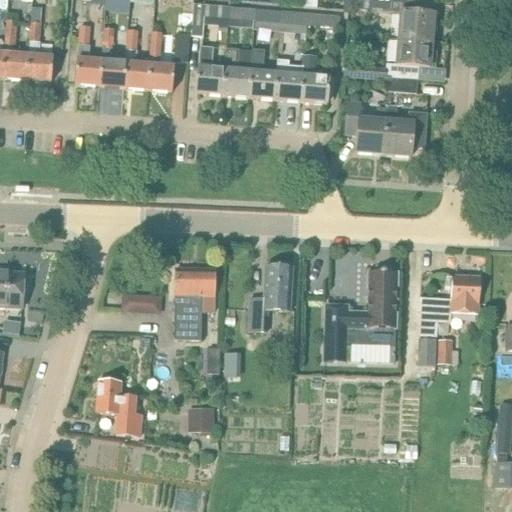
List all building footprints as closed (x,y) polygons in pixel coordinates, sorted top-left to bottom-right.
[(354,0),(344,0),(344,11),(353,12),(354,0)] [(381,10),(381,13),(390,14),(390,15),(399,16),(396,43),(432,45),(434,17),(423,16),(424,4),(411,3),(411,0),(391,0),(391,1),(391,2),(382,1),(381,10)] [(229,9),(194,7),(191,38),(202,39),(203,26),(227,29),(229,9)] [(229,9),(227,29),(253,31),(254,24),(255,12),(229,9)] [(254,24),(280,26),(281,14),(255,12),(254,24)] [(280,26),(279,34),(284,34),(306,36),(307,28),(307,16),(281,14),(280,26)] [(307,16),(307,28),(340,30),(340,18),(307,16)] [(26,83),(28,57),(14,56),(17,22),(7,21),(5,56),(3,81),(26,83)] [(26,83),(51,85),(53,59),(39,58),(40,44),(39,44),(41,25),(31,24),(28,57),(26,83)] [(76,67),(75,87),(99,89),(101,64),(90,63),(91,47),(89,47),(90,27),(80,26),(76,67)] [(101,64),(99,89),(123,91),(125,66),(114,65),(111,65),(114,31),(103,30),(102,49),(101,64)] [(125,66),(123,91),(148,93),(150,68),(136,67),(137,51),(139,32),(129,32),(128,51),(126,51),(125,66)] [(150,68),(148,93),(172,95),(174,75),(174,70),(160,69),(163,34),(154,33),(151,68),(150,68)] [(191,37),(176,36),(174,64),(188,65),(191,37)] [(432,45),(396,43),(394,67),(386,66),(386,69),(344,66),(343,80),(388,83),(389,80),(389,79),(418,82),(419,69),(430,70),(432,45)] [(195,96),(222,98),(224,73),(210,72),(212,49),(200,48),(199,51),(195,96)] [(226,51),(224,73),(222,98),(248,101),(250,74),(237,73),(238,52),(226,51)] [(303,58),(302,70),(299,105),(327,107),(329,80),(313,79),(315,59),(303,58)] [(248,101),(273,103),(276,77),(258,75),(259,61),(251,60),(250,74),(248,101)] [(276,77),(273,103),(299,105),(302,70),(289,68),(290,63),(277,62),(276,77)] [(388,83),(388,94),(416,96),(418,83),(389,80),(388,83)] [(347,117),(345,137),(357,138),(356,155),(369,156),(382,158),(385,124),(386,110),(376,110),(375,124),(360,122),(361,108),(347,107),(347,117)] [(385,124),(382,158),(410,160),(411,150),(423,151),(425,134),(426,117),(409,116),(408,126),(394,125),(395,108),(386,107),(386,110),(385,124)] [(292,269),(265,268),(264,302),(249,301),(248,333),(266,334),(267,311),(290,312),(292,269)] [(175,272),(174,343),(201,343),(201,315),(214,316),(214,299),(214,292),(215,272),(175,272)] [(0,309),(22,310),(24,277),(0,275),(0,309)] [(326,308),(325,338),(336,338),(335,348),(381,349),(381,331),(396,331),(398,275),(368,275),(367,315),(348,314),(348,308),(326,308)] [(419,301),(418,315),(420,315),(419,339),(436,340),(437,325),(459,325),(459,315),(477,316),(479,300),(480,280),(452,278),(450,302),(419,301)] [(123,312),(134,313),(135,299),(124,298),(123,312)] [(308,307),(306,330),(323,331),(325,309),(308,307)] [(511,329),(507,329),(507,337),(498,337),(498,353),(506,352),(506,353),(511,352),(511,329)] [(140,340),(140,350),(149,351),(150,341),(140,340)] [(419,343),(418,369),(434,370),(435,343),(419,343)] [(437,343),(437,368),(452,368),(452,343),(437,343)] [(207,351),(206,376),(219,376),(220,351),(207,351)] [(472,383),(471,395),(480,396),(481,383),(472,383)] [(119,385),(99,384),(96,416),(117,417),(116,437),(140,439),(142,418),(134,417),(136,400),(120,399),(121,385),(119,385)] [(474,405),(473,416),(480,417),(482,406),(474,405)] [(511,406),(499,406),(496,455),(510,456),(511,423),(511,406)] [(188,411),(188,435),(214,435),(213,410),(188,411)] [(148,412),(147,423),(156,424),(157,413),(148,412)] [(384,446),(383,455),(396,456),(396,446),(384,446)] [(405,447),(405,460),(417,461),(417,448),(405,447)] [(492,492),(507,492),(507,463),(496,463),(495,475),(493,475),(492,492)]
